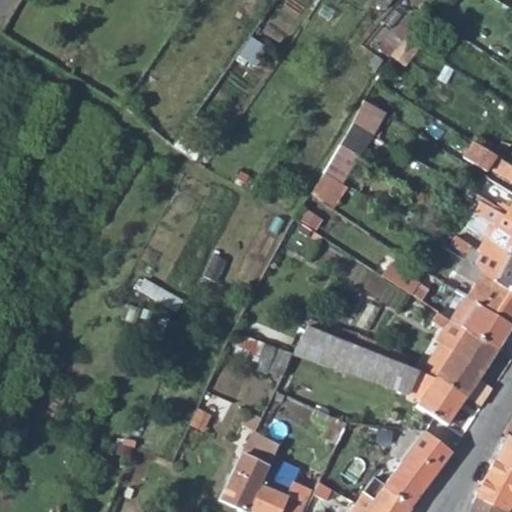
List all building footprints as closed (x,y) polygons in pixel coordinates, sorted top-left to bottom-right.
[(396,25),(380,44),(403,65),(420,46),(396,25)] [(345,123),(358,131),(370,109),(357,102),(345,123)] [(338,135),(333,146),(349,155),(361,133),(358,131),(345,123),(338,135)] [(511,167),(474,145),(464,160),(486,173),(488,170),(511,182),(511,167)] [(341,187),(318,173),(307,190),(320,198),(325,190),(336,196),(341,187)] [(317,203),(320,198),(307,190),(305,195),(317,203)] [(472,197),(465,192),(461,199),(468,203),(472,197)] [(482,192),(477,199),(484,204),(502,214),(505,216),(505,219),(511,222),(511,204),(510,207),(482,192)] [(468,229),(485,239),(511,255),(511,222),(505,219),(505,216),(502,214),(484,204),(468,229)] [(453,238),(445,252),(457,260),(511,293),(511,255),(485,239),(476,252),(453,238)] [(511,325),(511,293),(457,260),(450,272),(473,287),(466,298),(511,327),(511,325)] [(417,282),(411,293),(421,300),(428,289),(417,282)] [(466,298),(453,290),(448,299),(457,307),(454,312),(469,323),(466,328),(498,347),(511,327),(466,298)] [(437,309),(430,321),(446,331),(441,341),(452,348),(433,377),(463,396),(498,347),(466,328),(437,309)] [(305,331),(290,354),(358,377),(405,394),(416,371),(403,366),(371,355),(305,331)] [(261,368),(286,373),(290,349),(265,345),(261,368)] [(374,346),(371,355),(403,366),(406,357),(374,346)] [(416,371),(405,394),(418,400),(415,406),(444,424),(463,396),(433,377),(416,371)] [(511,416),(501,435),(504,438),(511,441),(511,416)] [(253,431),(219,499),(246,511),(269,461),(276,446),(253,431)] [(400,462),(381,487),(409,507),(449,451),(422,432),(413,444),(402,437),(390,454),(400,462)] [(511,441),(504,438),(494,458),(511,467),(511,441)] [(511,511),(511,467),(494,458),(476,495),(506,511),(511,511)] [(269,461),(246,511),(302,511),(311,493),(286,479),(289,471),(269,461)] [(355,505),(350,511),(406,511),(409,507),(381,487),(372,500),(362,494),(355,505)] [(311,493),(302,511),(317,511),(323,499),(311,493)] [(506,511),(476,495),(466,511),(506,511)]
